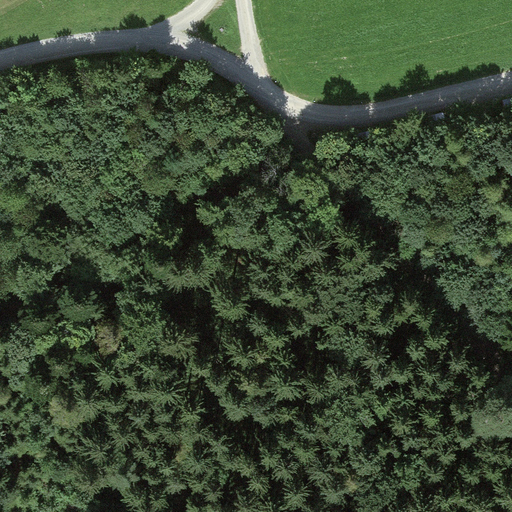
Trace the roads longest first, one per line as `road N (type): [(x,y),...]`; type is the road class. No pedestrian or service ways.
road 1 (unclassified): [(0,64),(107,44),(189,48),(227,61),(262,87),(316,106),(363,111),(511,78)]
road 2 (track): [(511,380),(332,149),(262,87),(244,0)]
